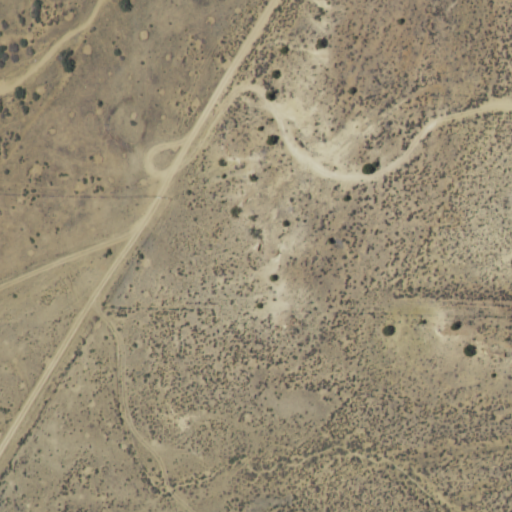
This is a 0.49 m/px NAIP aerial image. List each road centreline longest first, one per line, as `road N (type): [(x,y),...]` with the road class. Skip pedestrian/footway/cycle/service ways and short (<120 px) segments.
road 1 (track): [(0,456),(270,0)]
road 2 (track): [(0,282),(147,217)]
